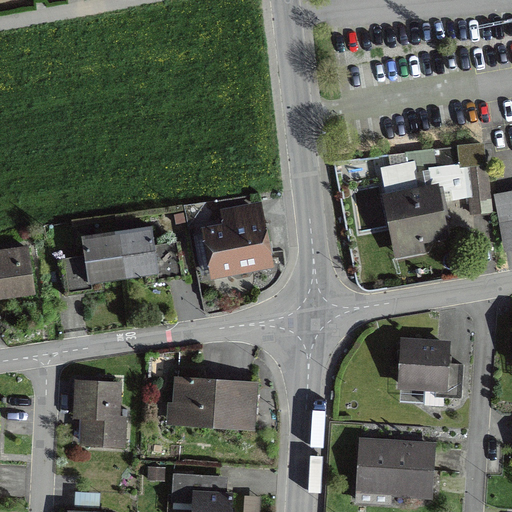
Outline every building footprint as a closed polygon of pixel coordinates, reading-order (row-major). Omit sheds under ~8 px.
[(458,145),(460,166),(470,165),(483,163),(481,142),(458,145)] [(490,211),(483,163),(470,165),(475,199),(467,200),(469,214),(490,211)] [(442,187),(388,196),(399,258),(428,254),(426,245),(451,241),(442,187)] [(511,196),(497,199),(506,256),(511,254),(511,196)] [(274,270),(261,208),(223,216),(225,229),(206,233),(216,282),(274,270)] [(155,236),(122,241),(129,283),(162,278),(158,252),(155,236)] [(121,237),(87,243),(90,261),(94,289),(129,283),(122,241),(121,237)] [(177,248),(158,252),(162,278),(181,275),(177,248)] [(0,302),(36,297),(30,253),(0,256),(0,302)] [(94,289),(90,261),(66,265),(71,293),(94,289)] [(449,345),(404,344),(403,394),(448,396),(449,345)] [(258,388),(178,384),(177,410),(170,410),(168,430),(255,435),(258,388)] [(123,389),(78,387),(76,424),(84,424),(83,450),(128,452),(129,422),(121,422),(123,389)] [(437,447),(363,443),(360,500),(434,503),(437,447)] [(223,479),(171,476),(169,507),(191,508),(190,511),(228,511),(230,494),(222,494),(223,479)]
